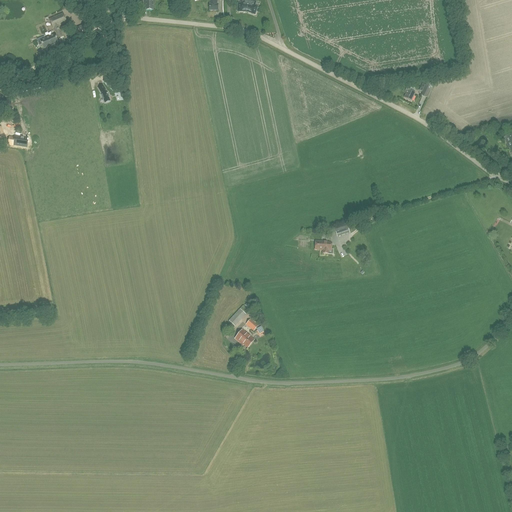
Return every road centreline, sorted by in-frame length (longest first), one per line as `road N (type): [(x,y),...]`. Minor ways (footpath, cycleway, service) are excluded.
road 1 (unclassified): [(0,365),(127,361),(280,384),(388,379),(468,360),(511,321)]
road 2 (unclassified): [(511,183),(416,117),(255,34),(135,17),(82,0)]
road 3 (track): [(0,88),(98,27),(135,17)]
